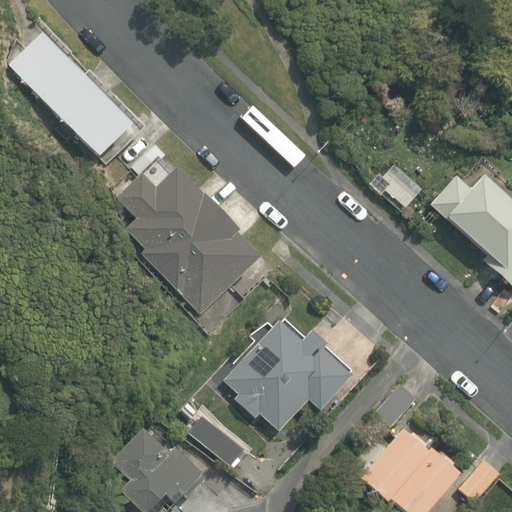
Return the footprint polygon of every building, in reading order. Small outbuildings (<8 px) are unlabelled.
[(35,28),(0,63),(91,155),(98,148),(110,160),(140,130),(82,66),(77,71),(35,28)] [(133,221),(123,229),(198,316),(257,265),(224,227),(228,224),(172,160),(147,182),(137,170),(110,194),(133,221)] [(381,190),(400,209),(420,190),(391,160),(374,177),(384,187),(381,190)] [(448,175),(420,206),(479,261),(473,267),(506,297),(511,292),(511,190),(509,195),(478,167),(461,186),(448,175)] [(310,413),(347,370),(300,330),(294,338),(272,319),(221,379),(232,389),(225,398),(251,419),(254,415),(275,432),(299,404),(310,413)] [(417,396),(395,379),(332,464),(395,511),(417,511),(452,465),(396,424),(417,396)] [(160,446),(134,421),(101,457),(119,474),(107,488),(132,511),(140,511),(161,490),(167,496),(173,490),(183,500),(200,481),(187,469),(192,463),(166,440),(160,446)] [(479,457),(451,487),(471,505),(499,476),(479,457)] [(184,511),(167,496),(161,490),(140,511),(184,511)]
